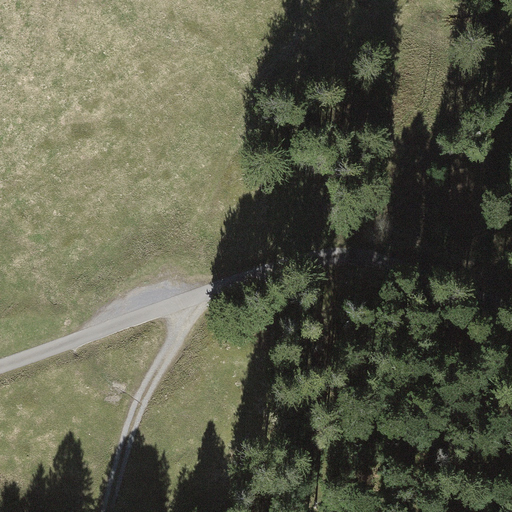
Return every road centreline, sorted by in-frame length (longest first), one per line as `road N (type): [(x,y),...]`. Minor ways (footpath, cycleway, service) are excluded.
road 1 (track): [(0,367),(205,286),(333,258),(511,299)]
road 2 (track): [(205,286),(124,419),(93,511)]
